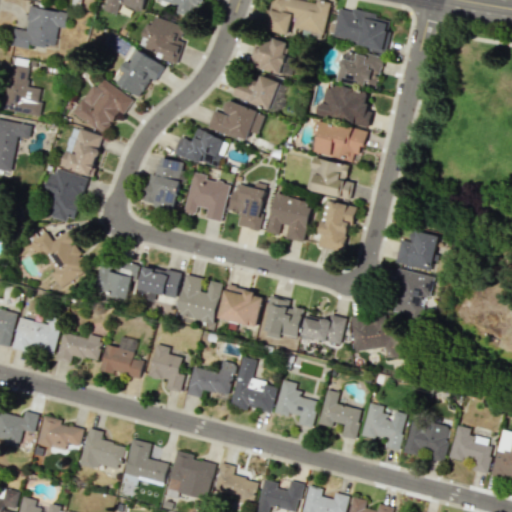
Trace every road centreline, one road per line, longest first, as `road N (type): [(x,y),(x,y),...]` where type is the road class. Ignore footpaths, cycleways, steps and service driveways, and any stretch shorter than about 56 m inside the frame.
road 1 (residential): [(240,0),(214,66),(138,144),(118,215),(126,227),(350,284),(364,275),(433,0)]
road 2 (residential): [(0,372),(511,507)]
